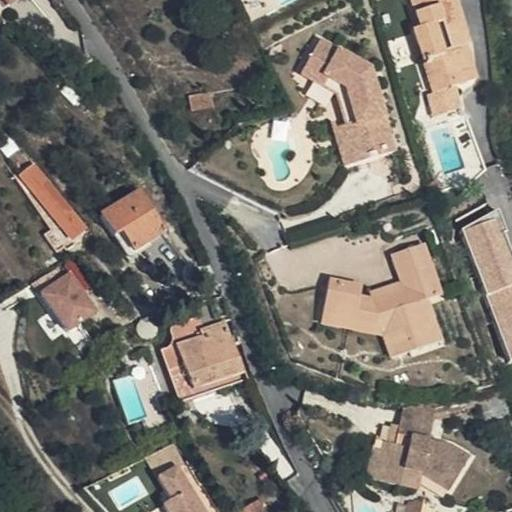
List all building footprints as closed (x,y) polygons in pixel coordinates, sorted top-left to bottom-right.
[(413,0),(422,32),(416,33),(431,84),(446,80),(448,90),(454,88),(476,83),(465,48),(455,49),(452,40),(456,39),(454,30),(462,28),(453,0),(413,0)] [(467,47),(462,28),(454,30),(456,39),(452,40),(455,49),(465,48),(467,47)] [(375,135),(381,153),(398,150),(374,65),(326,34),(305,67),(343,90),(349,113),(356,140),(375,135)] [(446,80),(431,84),(434,93),(448,90),(446,80)] [(448,90),(434,93),(426,95),(433,120),(463,113),(454,88),(448,90)] [(346,163),(381,153),(375,135),(356,140),(349,113),(334,117),(346,163)] [(39,166),(65,198),(90,230),(103,221),(53,156),(39,166)] [(145,192),(108,218),(121,237),(127,234),(140,253),(170,231),(145,192)] [(506,232),(499,212),(463,231),(511,358),(511,258),(503,233),(506,232)] [(426,244),(394,255),(404,282),(374,299),(366,298),(367,287),(335,280),(327,324),(362,332),(363,324),(384,330),(406,327),(411,349),(441,343),(431,300),(444,296),(426,244)] [(68,334),(101,309),(72,269),(38,294),(68,334)] [(224,385),(250,375),(228,317),(211,326),(208,316),(184,328),(181,329),(180,332),(179,336),(179,340),(179,347),(195,389),(222,379),(224,385)] [(151,321),(150,324),(150,328),(151,331),(154,334),(157,335),(160,335),(164,334),(166,332),(168,329),(169,326),(168,323),(166,320),(163,318),(160,317),(157,317),(154,319),(151,321)] [(363,324),(362,332),(383,336),(384,330),(363,324)] [(388,354),(411,349),(406,327),(384,330),(383,336),(388,354)] [(183,400),(224,385),(222,379),(195,389),(179,347),(166,353),(183,400)] [(124,404),(130,421),(144,416),(130,378),(115,383),(123,404),(124,404)] [(373,464),(411,472),(412,466),(436,471),(452,491),(477,461),(453,445),(430,442),(436,409),(403,402),(396,435),(392,439),(377,437),(373,464)] [(157,475),(184,461),(174,443),(147,457),(157,475)] [(409,484),(411,472),(373,464),(371,476),(409,484)] [(203,511),(187,466),(167,474),(175,497),(166,500),(170,511),(203,511)]
